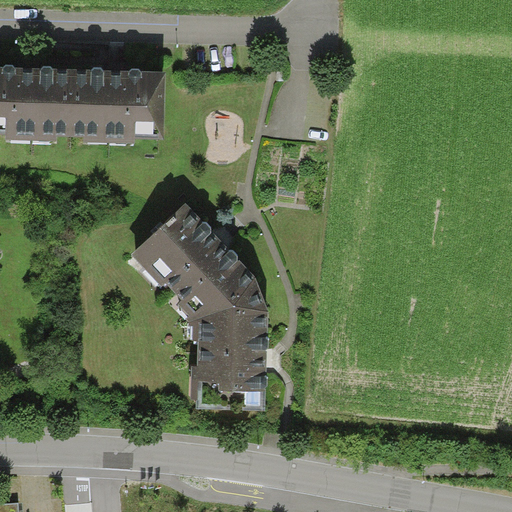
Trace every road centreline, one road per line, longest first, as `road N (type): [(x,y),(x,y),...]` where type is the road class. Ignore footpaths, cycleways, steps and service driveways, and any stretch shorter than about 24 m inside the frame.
road 1 (residential): [(0,456),(158,458),(487,511)]
road 2 (residential): [(0,29),(341,27)]
